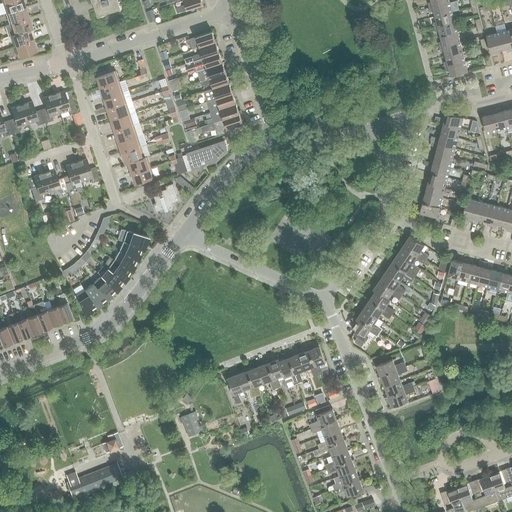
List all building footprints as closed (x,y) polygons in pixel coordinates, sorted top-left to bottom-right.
[(6,13),(23,8),(20,0),(10,0),(2,3),(6,13)] [(90,0),(94,9),(97,18),(120,10),(116,0),(90,0)] [(148,0),(146,0),(142,1),(145,9),(150,7),(148,0)] [(175,8),(177,13),(203,5),(201,0),(183,0),(185,5),(175,8)] [(452,12),(449,2),(428,8),(430,12),(433,12),(434,17),(452,12)] [(6,13),(9,24),(27,18),(23,8),(6,13)] [(151,10),(145,12),(149,22),(155,20),(151,10)] [(454,22),(452,12),(434,17),(436,22),(432,23),(434,27),(454,22)] [(7,26),(10,36),(28,30),(31,29),(27,18),(9,24),(10,25),(7,26)] [(457,32),(454,22),(434,27),(435,32),(438,31),(440,36),(457,32)] [(14,47),(31,41),(28,30),(10,36),(14,47)] [(496,33),(500,50),(505,49),(506,52),(511,51),(506,30),(496,33)] [(199,47),(199,48),(215,42),(212,32),(186,40),(188,45),(190,45),(192,50),(199,47)] [(460,42),(457,32),(440,36),(441,42),(438,42),(439,47),(460,42)] [(495,52),(500,50),(496,33),(485,36),(491,56),(496,55),(495,52)] [(31,41),(14,47),(17,58),(35,52),(31,41)] [(219,53),(215,42),(199,48),(201,53),(192,57),(193,61),(219,53)] [(443,51),(445,56),(462,52),(460,42),(439,47),(440,52),(443,51)] [(166,51),(159,53),(162,61),(168,59),(166,51)] [(465,62),(462,52),(445,56),(446,61),(443,62),(444,67),(465,62)] [(204,63),(206,68),(222,63),(219,53),(193,61),(195,66),(204,63)] [(169,60),(162,62),(165,70),(171,68),(169,60)] [(467,72),(465,62),(444,67),(445,72),(449,71),(450,76),(467,72)] [(147,72),(144,63),(138,64),(141,74),(147,72)] [(225,73),(222,63),(206,68),(208,74),(198,77),(200,82),(225,73)] [(101,88),(119,82),(115,71),(97,77),(101,88)] [(211,83),(213,89),(229,83),(225,73),(200,82),(201,86),(211,83)] [(101,88),(105,98),(122,92),(119,82),(101,88)] [(229,83),(213,89),(203,92),(207,102),(232,94),(229,83)] [(64,91),(53,94),(59,114),(67,111),(69,115),(74,114),(77,113),(72,99),(67,101),(64,91)] [(108,109),(126,103),(122,92),(105,98),(108,109)] [(51,116),(59,114),(53,94),(42,98),(46,108),(40,110),(45,123),(53,121),(51,116)] [(208,107),(210,112),(236,104),(232,94),(207,102),(208,107)] [(175,102),(178,111),(187,108),(184,99),(175,102)] [(32,101),(21,105),(27,124),(35,121),(37,126),(45,123),(40,110),(35,111),(32,101)] [(108,109),(112,120),(130,114),(126,103),(108,109)] [(213,123),(239,114),(236,104),(210,112),(212,118),(204,121),(205,125),(213,122),(213,123)] [(19,127),(27,124),(21,105),(10,108),(14,118),(8,120),(13,134),(21,131),(19,127)] [(506,129),(511,127),(511,110),(511,105),(506,107),(507,110),(502,111),(506,129)] [(187,109),(179,112),(182,121),(190,119),(187,109)] [(496,109),(491,111),(496,131),(506,129),(502,111),(497,113),(496,109)] [(486,134),(496,131),(491,111),(486,112),(487,115),(481,117),(486,134)] [(0,113),(0,133),(3,132),(5,136),(13,134),(8,120),(3,122),(0,113)] [(460,128),(463,118),(445,113),(444,119),(441,118),(439,123),(460,128)] [(115,131),(133,125),(130,114),(112,120),(115,131)] [(202,133),(215,128),(217,134),(243,125),(239,114),(213,123),(200,127),(202,133)] [(457,138),(460,128),(439,123),(438,127),(441,128),(440,133),(457,138)] [(115,131),(119,142),(137,136),(133,125),(115,131)] [(156,142),(163,139),(169,138),(167,133),(154,137),(156,142)] [(455,148),(457,138),(440,133),(439,139),(435,138),(434,142),(455,148)] [(123,153),(140,147),(137,136),(119,142),(123,153)] [(202,167),(215,163),(227,151),(224,141),(186,153),(192,171),(202,167)] [(452,158),(455,148),(434,142),(433,147),(436,148),(435,153),(452,158)] [(126,163),(129,162),(144,157),(140,147),(123,153),(126,163)] [(450,168),(452,158),(435,153),(434,158),(430,157),(429,162),(450,168)] [(133,173),(150,167),(147,157),(144,157),(129,162),(133,173)] [(187,171),(183,157),(176,159),(169,161),(171,165),(174,164),(177,174),(187,171)] [(86,159),(75,162),(82,181),(90,179),(91,183),(99,180),(95,167),(89,169),(86,159)] [(82,181),(75,162),(65,166),(68,176),(63,178),(67,191),(75,188),(74,184),(82,181)] [(447,177),(450,168),(429,162),(428,167),(431,168),(430,173),(447,177)] [(150,167),(133,173),(136,184),(154,178),(150,167)] [(54,169),(43,173),(50,192),(58,189),(59,194),(67,191),(63,178),(57,179),(54,169)] [(50,192),(43,173),(33,176),(36,186),(31,188),(35,202),(43,199),(42,195),(50,192)] [(444,187),(447,177),(430,173),(428,178),(425,177),(424,182),(444,187)] [(180,177),(175,178),(176,182),(191,194),(195,189),(180,177)] [(442,197),(444,187),(424,182),(423,187),(426,188),(425,193),(442,197)] [(172,203),(179,201),(173,184),(165,186),(166,189),(152,194),(156,203),(153,204),(156,212),(167,208),(168,211),(174,209),(172,203)] [(439,207),(442,197),(425,193),(423,198),(420,197),(419,202),(439,207)] [(471,221),(477,201),(466,198),(462,215),(468,217),(467,220),(471,221)] [(477,219),(482,221),(487,203),(477,201),(471,221),(476,223),(477,219)] [(437,217),(439,207),(419,202),(417,206),(421,207),(419,213),(437,217)] [(491,227),(497,206),(487,203),(482,221),(487,222),(486,225),(491,227)] [(497,225),(502,226),(506,209),(497,206),(491,227),(496,228),(497,225)] [(81,207),(73,209),(76,216),(83,213),(81,207)] [(511,232),(511,227),(511,210),(506,209),(502,226),(507,227),(506,231),(511,232)] [(61,214),(64,223),(74,220),(71,211),(61,214)] [(55,212),(46,215),(49,223),(58,220),(55,212)] [(97,232),(103,234),(106,227),(108,223),(110,215),(102,218),(100,225),(97,232)] [(121,229),(118,239),(122,241),(141,248),(143,249),(144,246),(148,236),(132,232),(132,233),(121,229)] [(97,232),(94,239),(99,241),(103,234),(97,232)] [(420,250),(424,245),(410,235),(403,245),(426,260),(428,256),(420,250)] [(92,241),(90,245),(95,249),(98,244),(99,242),(99,241),(94,239),(93,239),(92,241)] [(119,247),(118,251),(136,259),(137,257),(139,252),(141,248),(122,241),(121,244),(119,247)] [(85,252),(90,256),(94,251),(95,249),(90,245),(89,246),(88,248),(85,252)] [(426,260),(403,245),(397,254),(411,263),(415,258),(423,264),(426,260)] [(115,256),(113,259),(130,270),(131,268),(134,263),(136,259),(118,251),(116,253),(115,256)] [(80,257),(85,262),(88,258),(90,256),(85,252),(84,254),(80,257)] [(420,269),(411,263),(397,254),(391,263),(414,278),(420,269)] [(75,263),(74,263),(79,268),(83,264),(85,262),(80,257),(78,259),(75,263)] [(109,257),(103,265),(123,280),(124,279),(127,274),(130,270),(113,259),(112,260),(109,257)] [(447,276),(457,279),(463,259),(458,257),(457,261),(452,259),(447,276)] [(444,271),(447,261),(442,259),(439,269),(444,271)] [(457,279),(467,282),(472,264),(467,263),(468,260),(463,259),(457,279)] [(68,267),(72,273),(76,270),(79,268),(74,263),(72,264),(68,267)] [(414,278),(391,263),(385,272),(399,281),(403,276),(411,282),(414,278)] [(467,282),(477,284),(483,264),(478,263),(477,266),(472,264),(467,282)] [(477,284),(487,287),(492,270),(486,268),(487,265),(483,264),(477,284)] [(103,265),(97,272),(100,276),(115,290),(116,288),(120,284),(123,280),(103,265)] [(66,269),(62,271),(65,277),(70,274),(72,273),(68,267),(66,269)] [(487,287),(497,290),(502,269),(498,268),(497,271),(492,270),(487,287)] [(497,290),(507,292),(511,275),(506,274),(507,270),(502,269),(497,290)] [(399,281),(385,272),(379,281),(401,296),(404,292),(396,286),(399,281)] [(95,281),(92,283),(105,298),(107,297),(111,293),(115,290),(100,276),(97,278),(95,281)] [(14,288),(10,279),(3,282),(7,291),(14,288)] [(401,296),(379,281),(373,290),(375,291),(389,300),(387,299),(390,294),(399,300),(401,296)] [(433,288),(440,290),(441,284),(435,282),(433,288)] [(87,287),(84,290),(96,306),(97,305),(101,302),(105,298),(92,283),(90,285),(87,287)] [(78,294),(75,296),(84,313),(95,306),(96,306),(84,290),(81,292),(78,294)] [(12,291),(5,294),(8,300),(14,298),(12,291)] [(389,300),(375,291),(369,300),(391,315),(394,311),(386,305),(389,300)] [(66,292),(52,297),(62,322),(73,318),(67,304),(71,303),(66,292)] [(52,326),(62,322),(52,297),(48,299),(51,308),(46,310),(52,326)] [(389,319),(391,315),(369,300),(363,309),(377,318),(380,313),(389,319)] [(37,303),(32,305),(42,330),(52,326),(46,310),(42,301),(37,303)] [(32,334),(42,330),(32,305),(28,307),(31,316),(26,318),(32,334)] [(377,318),(363,309),(357,318),(379,333),(382,329),(374,323),(377,318)] [(17,311),(12,313),(22,338),(32,334),(26,318),(20,321),(17,311)] [(431,316),(425,312),(419,320),(425,324),(431,316)] [(12,342),(22,338),(12,313),(8,315),(11,324),(6,327),(12,342)] [(376,337),(379,333),(357,318),(350,327),(355,331),(352,335),(356,338),(364,343),(367,338),(365,337),(368,331),(376,337)] [(0,327),(0,341),(2,346),(12,342),(6,327),(0,329),(0,327)] [(361,347),(364,343),(356,338),(354,341),(355,343),(361,347)] [(319,346),(308,350),(318,375),(322,374),(319,364),(325,362),(319,346)] [(308,350),(298,354),(304,370),(310,368),(313,377),(318,375),(308,350)] [(298,354),(288,358),(298,383),(302,381),(299,372),(304,370),(298,354)] [(288,358),(279,361),(278,361),(283,375),(284,378),(290,375),(293,385),(298,383),(288,358)] [(278,377),(283,375),(278,361),(279,361),(278,359),(267,363),(277,388),(281,387),(278,377)] [(376,365),(380,376),(405,366),(404,362),(394,365),(392,359),(376,365)] [(267,363),(257,367),(263,383),(269,381),(272,390),(277,388),(267,363)] [(384,386),(400,380),(398,374),(407,371),(405,366),(380,376),(384,386)] [(257,367),(247,371),(256,396),(261,394),(257,385),(263,383),(257,367)] [(252,398),(256,396),(247,371),(237,375),(243,391),(248,388),(252,398)] [(237,393),(243,391),(237,375),(226,379),(236,404),(241,402),(237,393)] [(435,379),(428,381),(430,388),(437,385),(435,379)] [(384,386),(388,396),(413,387),(411,382),(402,386),(400,380),(384,386)] [(413,387),(388,396),(392,407),(408,401),(405,395),(415,391),(413,387)] [(330,399),(339,396),(337,389),(327,392),(330,399)] [(183,398),(188,404),(193,399),(187,394),(183,398)] [(316,398),(318,404),(325,401),(323,395),(316,398)] [(309,408),(316,405),(314,398),(306,401),(309,408)] [(301,404),(295,406),(297,412),(303,409),(301,404)] [(292,407),(286,409),(289,415),(294,413),(292,407)] [(309,424),(311,429),(336,419),(332,408),(316,414),(318,421),(309,424)] [(180,417),(188,437),(203,431),(196,411),(180,417)] [(257,418),(260,426),(267,424),(264,416),(257,418)] [(336,419),(311,429),(312,433),(322,430),(324,435),(340,429),(336,419)] [(242,436),(249,433),(246,427),(240,429),(242,436)] [(317,444),(318,449),(344,439),(340,429),(324,435),(326,441),(317,444)] [(102,445),(106,454),(123,447),(118,433),(107,437),(109,442),(102,445)] [(293,447),(300,444),(297,438),(291,440),(293,447)] [(318,449),(320,453),(329,450),(332,455),(347,449),(344,439),(318,449)] [(302,451),(300,444),(293,447),(296,453),(302,451)] [(324,465),(326,469),(351,459),(347,449),(332,455),(334,461),(324,465)] [(337,470),(339,476),(355,469),(351,459),(326,469),(328,474),(337,470)] [(116,463),(88,474),(78,478),(75,472),(64,477),(72,497),(122,477),(116,463)] [(305,477),(311,475),(309,469),(302,471),(305,477)] [(334,489),(359,480),(355,469),(339,476),(334,478),(336,483),(332,485),(334,489)] [(489,476),(498,501),(511,495),(511,487),(511,486),(505,488),(499,472),(489,476)] [(313,481),(311,475),(305,477),(307,484),(313,481)] [(485,506),(498,501),(489,476),(479,479),(485,495),(482,496),(481,497),(479,497),(482,507),(485,506)] [(363,490),(359,480),(334,489),(335,494),(345,490),(347,496),(363,490)] [(472,500),(467,484),(457,487),(465,511),(467,511),(482,507),(479,497),(472,500)] [(446,511),(465,511),(457,487),(447,491),(453,507),(446,510),(446,511)] [(321,504),(318,496),(313,498),(315,506),(321,504)] [(362,502),(364,509),(375,505),(372,498),(362,502)] [(361,502),(354,505),(357,511),(364,509),(361,502)]
